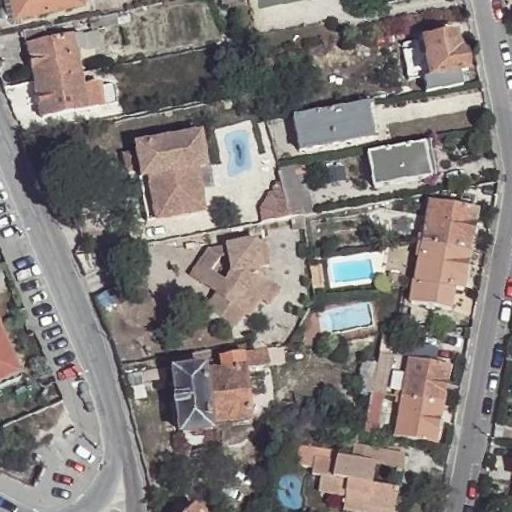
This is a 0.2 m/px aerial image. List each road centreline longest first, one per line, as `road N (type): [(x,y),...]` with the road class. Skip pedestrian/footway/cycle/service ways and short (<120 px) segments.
road 1 (residential): [(458,511),(511,223),(511,139),(486,0)]
road 2 (residential): [(0,134),(94,352),(120,453)]
